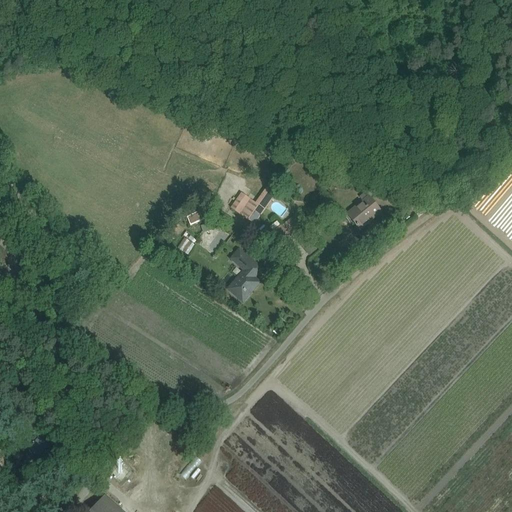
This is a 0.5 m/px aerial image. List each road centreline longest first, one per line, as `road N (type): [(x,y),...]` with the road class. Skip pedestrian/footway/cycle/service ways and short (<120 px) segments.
road 1 (unclassified): [(74,511),(152,422),(235,401),(335,300)]
road 2 (track): [(0,170),(99,287),(62,334),(157,420)]
road 3 (track): [(335,300),(511,135)]
road 4 (track): [(338,0),(461,180)]
